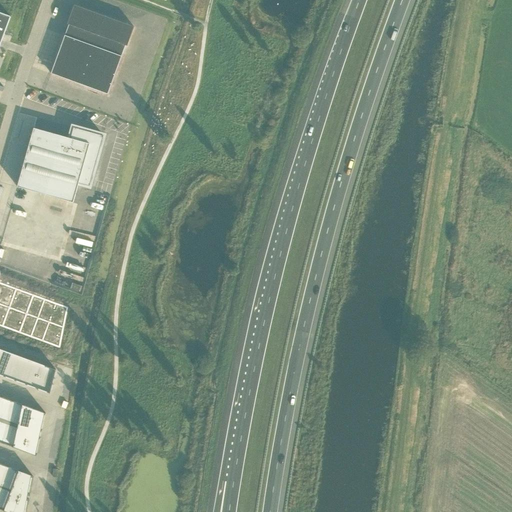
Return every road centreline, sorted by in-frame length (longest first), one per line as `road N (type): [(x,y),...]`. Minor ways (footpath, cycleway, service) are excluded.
road 1 (motorway): [(270,511),(328,227),(403,0)]
road 2 (motorway): [(360,0),(287,223),(232,484)]
road 3 (unclassified): [(48,0),(0,156)]
